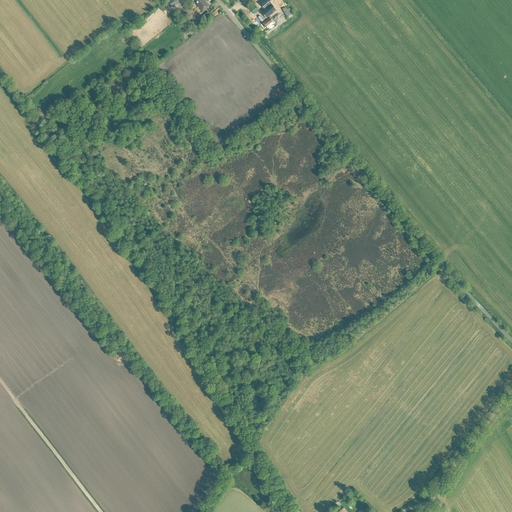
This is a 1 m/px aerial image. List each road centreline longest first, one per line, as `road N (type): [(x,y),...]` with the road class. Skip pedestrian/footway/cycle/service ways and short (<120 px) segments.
road 1 (track): [(290,511),(155,292),(35,126)]
road 2 (unclassified): [(511,340),(217,0)]
road 3 (tertiary): [(424,511),(511,391)]
